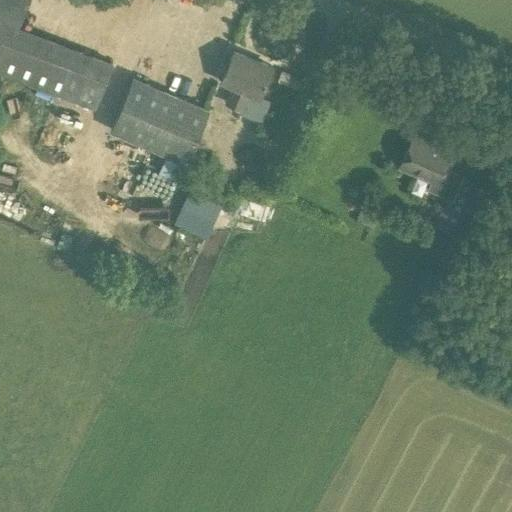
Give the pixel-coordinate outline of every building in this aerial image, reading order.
[(261,98),(274,66),(235,49),(221,81),(234,87),(228,103),(242,109),(250,93),(261,98)] [(95,108),(112,61),(94,54),(76,101),(95,108)] [(178,180),(185,163),(209,108),(132,74),(108,129),(165,154),(158,172),(178,180)] [(454,198),(464,174),(450,168),(456,152),(415,134),(401,166),(431,179),(428,187),(438,191),(454,198)] [(191,186),(175,222),(209,238),(226,201),(191,186)] [(263,220),(268,205),(266,204),(267,203),(234,192),(226,213),(237,217),(239,212),(263,220)] [(364,204),(358,219),(373,225),(379,210),(364,204)]
